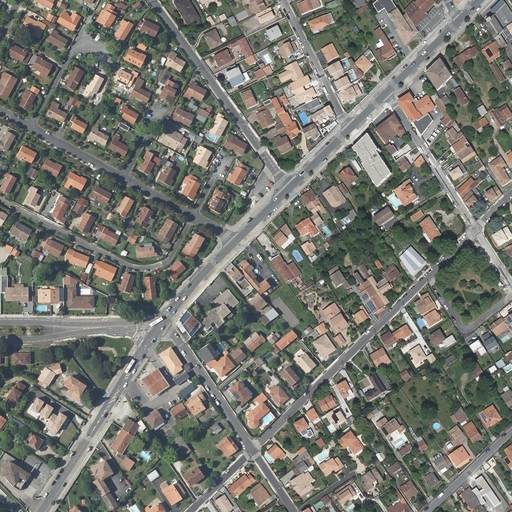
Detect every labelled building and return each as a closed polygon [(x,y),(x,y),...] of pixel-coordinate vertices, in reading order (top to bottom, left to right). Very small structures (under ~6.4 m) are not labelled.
[(37,0),(41,2),(40,4),(51,10),(54,4),(53,4),(54,0),(37,0)] [(179,0),(176,2),(188,24),(199,17),(188,0),(179,0)] [(250,0),(252,3),(251,3),(257,13),(267,8),(262,0),(257,0),(256,0),(250,0)] [(315,0),(312,1),(311,0),(307,0),(306,1),(299,4),(302,14),(321,6),(318,0),(315,0)] [(329,9),(343,3),(341,0),(336,0),(327,4),(329,9)] [(379,13),(385,9),(406,43),(419,30),(416,26),(408,13),(404,17),(392,0),(378,0),(373,4),(379,13)] [(411,5),(422,20),(425,17),(425,11),(433,4),(432,2),(434,0),(417,0),(416,2),(415,1),(411,5)] [(436,3),(434,0),(432,2),(433,4),(425,11),(426,12),(436,3)] [(494,14),(506,3),(502,0),(499,0),(491,9),(491,10),(494,14)] [(139,1),(133,6),(136,10),(142,6),(139,1)] [(511,12),(506,3),(494,14),(502,27),(505,30),(506,31),(511,41),(511,12)] [(110,21),(111,22),(116,13),(112,11),(114,8),(117,9),(118,7),(114,5),(113,7),(108,4),(104,11),(105,12),(99,22),(107,27),(110,21)] [(365,5),(358,11),(361,14),(367,8),(365,5)] [(406,11),(416,26),(422,20),(411,5),(406,11)] [(271,7),(257,15),(262,24),(276,17),(271,7)] [(73,26),(74,27),(77,21),(67,16),(67,14),(63,12),(58,22),(71,29),(73,26)] [(48,13),(45,19),(54,23),(57,17),(48,13)] [(331,13),(309,22),(313,31),(335,21),(331,13)] [(500,34),(500,35),(505,30),(502,27),(494,14),(491,18),(501,33),(500,34)] [(238,24),(234,16),(229,19),(233,27),(238,24)] [(486,23),(495,38),(502,49),(507,45),(500,35),(500,34),(501,33),(491,18),(491,17),(488,19),(489,21),(486,23)] [(27,18),(23,25),(28,28),(27,30),(33,33),(35,28),(39,30),(42,24),(38,22),(38,23),(27,18)] [(154,25),(143,19),(139,22),(136,29),(143,33),(144,31),(154,37),(158,29),(153,27),(154,25)] [(121,36),(124,38),(131,24),(126,21),(126,22),(121,20),(119,24),(120,24),(114,35),(120,38),(121,36)] [(278,33),(281,32),(278,26),(268,32),(272,40),(280,37),(278,33)] [(397,54),(384,32),(381,27),(374,31),(379,39),(382,37),(386,44),(381,47),(382,48),(376,51),(383,61),(388,58),(389,59),(390,59),(397,55),(397,54)] [(209,39),(214,48),(223,43),(216,30),(205,35),(207,40),(209,39)] [(53,31),(48,40),(62,48),(67,40),(57,34),(57,33),(53,31)] [(289,40),(279,45),(281,48),(280,49),(282,53),(283,53),(283,54),(285,57),(290,55),(290,56),(295,53),(295,52),(290,43),(289,40)] [(482,50),(490,61),(501,54),(497,48),(499,47),(496,41),(494,42),(492,40),(483,46),(485,48),(482,50)] [(143,49),(145,44),(138,41),(136,46),(143,49)] [(322,49),(324,53),(325,52),(328,57),(327,57),(329,61),(338,55),(331,43),(322,49)] [(13,44),(9,51),(14,54),(13,56),(26,63),(30,56),(26,54),(28,51),(24,48),(23,50),(13,44)] [(460,67),(463,65),(465,64),(464,63),(476,56),(471,48),(454,59),(460,67)] [(129,49),(125,57),(130,59),(129,61),(139,66),(144,55),(140,53),(140,54),(129,49)] [(302,49),(296,52),(299,58),(305,56),(302,49)] [(165,58),(167,59),(164,64),(167,66),(168,65),(179,71),(184,62),(173,56),(175,53),(169,50),(165,58)] [(216,57),(220,67),(233,61),(228,51),(216,57)] [(372,51),(366,57),(370,62),(375,57),(373,53),(372,51)] [(251,65),(257,62),(253,55),(246,59),(251,65)] [(353,67),(360,79),(364,76),(364,73),(373,64),(370,62),(366,57),(364,55),(352,66),(353,67)] [(33,57),(29,65),(41,71),(41,73),(47,76),(52,65),(41,59),(42,58),(38,56),(37,59),(33,57)] [(447,82),(453,76),(443,60),(440,62),(439,61),(434,66),(435,66),(432,68),(429,71),(432,75),(438,85),(440,88),(445,85),(446,84),(447,82)] [(300,69),(297,61),(287,66),(289,70),(279,76),(282,82),(293,77),(295,82),(304,77),(301,71),(299,72),(298,70),(300,69)] [(340,62),(328,68),(332,76),(333,75),(337,82),(335,83),(345,102),(362,94),(358,85),(354,87),(348,77),(344,79),(342,74),(345,72),(340,62)] [(499,78),(498,79),(501,84),(506,80),(496,64),(493,65),(493,64),(491,65),(492,66),(491,67),(499,78)] [(79,76),(82,71),(74,66),(68,77),(67,77),(65,80),(69,83),(67,86),(73,90),(80,77),(79,76)] [(270,66),(263,70),(267,75),(273,72),(270,66)] [(228,73),(232,80),(243,74),(239,68),(228,73)] [(129,85),(133,86),(136,81),(132,79),(134,75),(137,77),(138,73),(132,70),(130,75),(119,69),(115,77),(120,80),(119,81),(129,86),(129,85)] [(167,80),(171,72),(165,69),(159,81),(166,84),(159,95),(171,101),(173,96),(172,95),(177,84),(172,81),(172,83),(167,80)] [(260,79),(261,79),(267,76),(263,70),(262,69),(255,72),(260,79)] [(17,79),(4,72),(2,76),(3,77),(0,82),(3,83),(2,85),(0,85),(0,94),(7,98),(17,79)] [(474,82),(468,72),(465,74),(464,74),(471,84),(474,82)] [(80,93),(83,95),(87,88),(95,93),(102,80),(100,79),(101,77),(95,74),(89,84),(88,84),(86,87),(84,85),(80,93)] [(243,74),(232,80),(235,87),(246,81),(243,74)] [(295,82),(291,84),(296,95),(306,91),(304,87),(312,83),(308,75),(304,77),(295,82)] [(136,81),(133,86),(135,86),(131,94),(135,96),(146,102),(148,98),(147,97),(150,92),(139,86),(142,82),(137,79),(136,81)] [(195,82),(189,93),(192,95),(193,94),(204,100),(208,91),(198,85),(199,84),(195,82)] [(30,103),(31,104),(39,89),(33,86),(30,91),(26,89),(24,93),(25,94),(19,105),(27,109),(30,103)] [(306,91),(296,95),(300,103),(305,100),(306,104),(314,100),(312,97),(317,95),(314,87),(306,91)] [(242,92),(249,108),(258,104),(250,88),(242,92)] [(456,92),(465,105),(470,102),(461,88),(456,92)] [(436,108),(434,104),(429,96),(419,101),(418,100),(416,101),(411,93),(400,100),(411,118),(413,122),(422,135),(434,121),(430,114),(429,114),(428,113),(429,112),(436,108)] [(66,102),(75,107),(75,106),(78,100),(69,96),(66,102)] [(306,104),(299,107),(302,112),(308,109),(309,111),(321,105),(318,98),(314,100),(306,104)] [(454,119),(445,105),(442,99),(437,102),(446,117),(442,121),(446,126),(449,124),(454,119)] [(61,118),(63,119),(66,113),(57,108),(59,104),(54,101),(47,114),(60,121),(61,118)] [(501,113),(509,108),(507,104),(499,109),(501,113)] [(133,119),(135,120),(138,115),(127,109),(128,107),(124,105),(121,110),(125,113),(123,117),(131,122),(133,119)] [(336,116),(330,105),(311,115),(317,126),(319,125),(317,121),(328,115),(331,119),(336,116)] [(482,116),(488,112),(484,105),(478,109),(482,116)] [(181,108),(175,119),(180,122),(181,120),(191,125),(197,115),(192,113),(191,114),(181,108)] [(281,116),(292,138),(297,135),(296,134),(300,132),(295,122),(288,125),(287,124),(292,121),(287,113),(286,114),(283,108),(279,110),(278,108),(276,108),(280,117),(281,116)] [(496,110),(505,125),(507,124),(507,122),(506,121),(511,116),(511,112),(509,108),(501,113),(499,109),(498,109),(496,110)] [(206,119),(209,113),(206,111),(201,109),(198,114),(206,119)] [(261,119),(265,127),(275,122),(269,109),(257,115),(260,120),(261,119)] [(496,110),(495,110),(494,111),(495,112),(492,114),(501,128),(505,125),(496,110)] [(222,130),(223,131),(228,122),(223,119),(224,116),(219,113),(216,120),(217,120),(211,131),(219,135),(222,130)] [(406,132),(394,114),(375,129),(384,143),(397,132),(401,136),(406,132)] [(83,129),(85,131),(88,125),(77,119),(78,118),(74,116),(71,121),(75,123),(72,128),(81,133),(83,129)] [(454,119),(449,124),(451,127),(454,124),(456,127),(458,125),(454,119)] [(479,122),(482,127),(488,124),(485,119),(483,120),(479,122)] [(479,122),(478,120),(473,123),(477,131),(479,130),(480,132),(483,130),(482,127),(479,122)] [(315,122),(311,124),(312,126),(304,130),(308,137),(311,136),(312,137),(315,140),(321,134),(315,122)] [(129,132),(130,128),(129,127),(121,123),(119,126),(129,132)] [(280,133),(286,130),(284,125),(277,128),(280,133)] [(323,134),(329,131),(326,126),(321,130),(323,134)] [(105,141),(106,142),(109,137),(98,131),(99,129),(95,128),(93,133),(92,132),(88,139),(94,142),(95,140),(103,144),(105,141)] [(454,146),(460,139),(465,135),(463,132),(459,136),(457,137),(455,134),(457,133),(455,128),(448,132),(453,140),(451,141),(454,146)] [(178,136),(168,130),(161,142),(167,145),(169,143),(177,147),(183,137),(179,135),(178,136)] [(12,136),(12,134),(7,131),(1,142),(0,141),(0,146),(7,151),(15,137),(12,136)] [(368,132),(353,148),(378,188),(393,173),(368,132)] [(117,133),(109,148),(124,156),(129,147),(118,142),(120,137),(119,137),(120,135),(117,133)] [(237,138),(229,133),(228,136),(223,145),(231,149),(232,148),(237,151),(237,149),(243,152),(247,145),(236,139),(237,138)] [(201,140),(202,138),(197,135),(194,140),(200,144),(201,141),(201,140)] [(470,159),(477,154),(472,146),(469,148),(467,144),(469,142),(465,135),(460,139),(462,141),(454,147),(466,164),(471,161),(470,159)] [(283,139),(277,141),(283,153),(293,148),(287,137),(283,139)] [(153,152),(160,157),(166,148),(159,143),(153,152)] [(390,144),(386,146),(391,153),(392,155),(393,154),(397,151),(393,145),(391,146),(390,144)] [(30,152),(31,150),(22,145),(16,155),(20,157),(20,156),(31,162),(35,154),(30,152)] [(393,154),(392,155),(397,161),(403,156),(410,151),(408,148),(403,152),(400,148),(397,151),(393,154)] [(205,162),(207,163),(212,154),(201,149),(200,152),(201,153),(195,163),(202,167),(205,162)] [(150,162),(154,156),(154,155),(149,151),(145,159),(146,160),(140,170),(148,175),(151,169),(152,170),(155,164),(150,162)] [(421,155),(414,163),(417,166),(424,159),(421,155)] [(159,158),(154,156),(150,162),(155,164),(159,158)] [(403,156),(397,161),(404,172),(410,166),(403,156)] [(507,165),(501,156),(489,164),(504,186),(511,181),(503,168),(507,165)] [(47,159),(41,169),(45,171),(46,170),(56,176),(62,166),(56,163),(47,159)] [(236,167),(231,176),(233,177),(230,183),(237,187),(243,176),(244,176),(246,173),(242,170),(244,166),(239,163),(237,167),(236,167)] [(165,170),(160,181),(170,187),(173,181),(172,180),(177,171),(166,166),(164,169),(165,170)] [(488,177),(491,175),(485,166),(483,168),(488,177)] [(340,175),(349,185),(358,178),(350,167),(340,175)] [(70,177),(65,186),(70,188),(72,184),(82,190),(88,179),(82,176),(81,177),(72,172),(69,177),(70,177)] [(6,189),(9,191),(16,178),(6,173),(4,177),(6,177),(0,189),(5,191),(6,189)] [(195,181),(197,179),(192,176),(186,177),(183,183),(187,185),(188,183),(187,182),(190,178),(195,181)] [(190,198),(193,199),(196,193),(195,193),(200,184),(195,181),(190,178),(187,182),(188,183),(183,193),(191,197),(190,198)] [(473,189),(474,190),(476,188),(481,183),(483,181),(481,178),(476,183),(471,187),(468,183),(459,190),(463,197),(473,189)] [(404,183),(405,184),(407,188),(411,186),(413,185),(409,180),(404,183)] [(353,197),(346,187),(343,184),(340,186),(349,199),(353,197)] [(405,184),(395,190),(399,198),(401,197),(403,199),(404,198),(408,204),(417,198),(415,194),(416,194),(412,189),(413,189),(411,186),(407,188),(405,184)] [(33,203),(36,205),(41,196),(36,193),(38,189),(32,186),(30,190),(32,191),(26,202),(32,205),(33,203)] [(335,186),(325,193),(333,205),(337,203),(339,201),(343,198),(335,186)] [(497,186),(486,194),(492,202),(503,195),(497,186)] [(106,193),(107,191),(98,187),(92,197),(96,199),(97,198),(108,203),(112,196),(106,193)] [(219,206),(220,206),(226,197),(220,194),(222,191),(217,188),(213,195),(214,196),(208,207),(216,211),(219,206)] [(324,213),(327,211),(317,197),(315,198),(310,191),(303,196),(314,212),(321,207),(324,213)] [(472,191),(463,200),(472,210),(481,201),(472,191)] [(62,217),(70,202),(60,196),(58,200),(56,204),(58,205),(52,215),(57,218),(57,219),(64,223),(65,219),(62,217)] [(125,197),(119,207),(118,206),(115,210),(121,213),(123,209),(127,212),(132,204),(133,204),(135,201),(131,199),(125,197)] [(80,214),(84,207),(82,206),(78,203),(74,210),(80,214)] [(391,206),(383,211),(388,219),(390,218),(389,217),(391,216),(391,217),(396,214),(391,206)] [(149,212),(150,210),(145,207),(139,218),(137,217),(135,221),(140,224),(139,225),(144,228),(152,213),(149,212)] [(351,214),(348,216),(351,221),(355,219),(354,218),(358,216),(354,210),(350,212),(351,214)] [(421,210),(411,216),(414,221),(424,215),(421,210)] [(383,211),(375,216),(381,224),(385,221),(385,220),(386,219),(387,220),(388,219),(383,211)] [(84,230),(88,231),(92,222),(88,220),(89,216),(84,213),(82,217),(84,218),(78,229),(84,231),(84,230)] [(319,224),(323,222),(318,214),(312,217),(318,227),(320,226),(319,224)] [(438,230),(439,230),(436,225),(435,225),(430,217),(420,223),(426,232),(423,234),(428,242),(431,241),(441,234),(438,230)] [(319,233),(309,218),(301,224),(301,225),(297,227),(302,234),(309,230),(310,231),(314,236),(319,233)] [(178,225),(174,223),(170,220),(163,231),(162,230),(157,238),(167,243),(178,225)] [(27,230),(28,228),(19,224),(14,234),(17,236),(18,235),(29,241),(33,233),(27,230)] [(129,233),(134,227),(130,224),(125,231),(129,233)] [(295,238),(287,224),(279,231),(281,232),(274,238),(284,249),(295,238)] [(96,235),(113,244),(114,241),(116,242),(120,236),(108,230),(109,229),(101,225),(96,235)] [(511,233),(507,227),(493,236),(500,247),(511,238),(511,233)] [(199,243),(202,238),(194,233),(188,244),(187,244),(185,247),(186,248),(185,251),(194,256),(201,244),(199,243)] [(58,246),(58,244),(49,240),(44,250),(47,252),(48,251),(59,256),(63,248),(58,246)] [(303,247),(307,255),(313,251),(308,243),(303,247)] [(6,244),(3,251),(10,254),(13,247),(6,244)] [(412,246),(400,258),(412,276),(427,262),(412,246)] [(153,252),(153,251),(153,247),(140,248),(140,247),(136,247),(137,257),(155,256),(155,252),(153,252)] [(82,257),(83,254),(74,251),(68,248),(63,258),(70,261),(69,262),(73,263),(73,262),(84,266),(88,258),(82,257)] [(280,254),(271,260),(284,279),(287,283),(296,277),(288,266),(286,262),(285,263),(280,254)] [(110,266),(96,260),(93,267),(97,269),(95,273),(99,274),(100,273),(111,278),(114,271),(109,268),(110,266)] [(260,294),(259,295),(262,298),(272,289),(270,287),(272,285),(268,280),(266,282),(265,281),(260,285),(256,280),(257,277),(251,271),(254,269),(251,265),(250,266),(245,260),(237,267),(260,294)] [(390,284),(388,282),(383,274),(382,275),(384,279),(377,283),(372,277),(371,277),(367,272),(368,271),(361,261),(358,263),(369,280),(381,299),(385,297),(382,293),(391,287),(390,284)] [(175,266),(174,264),(169,268),(172,272),(169,275),(174,280),(177,277),(176,276),(185,269),(179,262),(175,266)] [(293,263),(288,266),(296,277),(300,273),(293,263)] [(328,271),(338,287),(343,284),(346,289),(351,286),(338,265),(328,271)] [(243,276),(235,266),(228,272),(236,281),(243,276)] [(383,274),(388,282),(401,274),(395,266),(383,274)] [(358,272),(354,275),(361,285),(357,288),(374,313),(377,311),(383,307),(386,305),(385,304),(381,299),(369,280),(365,283),(358,272)] [(125,273),(121,285),(120,285),(119,289),(129,292),(134,276),(125,273)] [(77,285),(77,278),(64,277),(63,285),(77,285)] [(151,278),(151,277),(144,277),(145,289),(144,289),(144,293),(145,293),(146,299),(156,298),(154,278),(151,278)] [(8,289),(8,299),(24,299),(24,301),(24,302),(30,302),(30,289),(8,289)] [(41,291),(41,301),(50,301),(50,300),(53,300),(53,303),(61,303),(61,289),(53,289),(53,291),(41,291)] [(71,289),(71,308),(96,308),(96,298),(78,297),(78,289),(71,289)] [(215,300),(217,303),(220,307),(225,303),(228,308),(230,306),(232,308),(238,304),(234,299),(235,299),(231,294),(230,295),(227,290),(221,295),(223,296),(219,299),(218,297),(215,300)] [(422,299),(415,304),(422,314),(423,314),(436,306),(428,293),(421,298),(422,299)] [(262,298),(259,295),(251,302),(256,307),(261,302),(262,303),(265,301),(262,298)] [(381,299),(385,304),(390,301),(386,296),(385,297),(381,299)] [(205,320),(203,321),(207,325),(209,323),(207,321),(210,318),(213,317),(219,324),(222,321),(224,322),(225,321),(224,320),(227,317),(228,319),(230,317),(220,307),(217,303),(216,303),(217,305),(218,306),(215,309),(214,308),(206,314),(208,315),(203,318),(205,320)] [(225,303),(220,307),(230,317),(232,315),(227,309),(228,308),(225,303)] [(349,324),(335,303),(326,309),(330,315),(328,316),(337,331),(349,324)] [(365,317),(367,316),(369,314),(363,305),(360,307),(363,310),(354,317),(358,324),(366,319),(365,317)] [(436,306),(423,314),(431,326),(442,320),(436,311),(438,310),(436,306)] [(273,309),(265,315),(271,321),(279,315),(273,309)] [(178,320),(190,338),(191,336),(193,334),(202,325),(187,310),(178,320)] [(265,315),(259,319),(265,325),(271,321),(265,315)] [(217,327),(224,322),(222,321),(219,324),(213,317),(210,318),(217,327)] [(491,326),(497,335),(506,329),(500,320),(491,326)] [(319,326),(323,332),(328,329),(324,323),(319,326)] [(304,332),(307,335),(313,329),(310,325),(304,332)] [(390,331),(396,342),(398,341),(397,340),(403,336),(404,338),(413,333),(408,326),(405,328),(404,326),(393,334),(391,331),(390,331)] [(293,339),(297,336),(292,330),(288,333),(293,339)] [(440,330),(431,336),(437,345),(446,339),(440,330)] [(388,348),(396,342),(390,331),(381,337),(388,348)] [(265,340),(261,335),(259,336),(255,333),(244,342),(247,346),(251,351),(265,340)] [(277,333),(274,335),(279,341),(282,338),(277,333)] [(278,342),(283,348),(293,339),(288,333),(282,338),(279,341),(278,342)] [(489,333),(483,336),(486,341),(485,342),(490,350),(499,344),(494,336),(492,338),(489,333)] [(273,336),(268,340),(273,346),(276,344),(278,342),(279,341),(274,335),(273,336)] [(344,344),(339,336),(335,338),(340,346),(344,344)] [(488,352),(479,338),(475,341),(476,342),(474,343),(473,341),(469,343),(474,352),(478,350),(482,356),(488,352)] [(312,346),(321,356),(325,353),(326,354),(330,350),(323,342),(320,339),(312,346)] [(326,339),(323,342),(330,350),(333,347),(326,339)] [(210,344),(199,351),(205,361),(207,360),(209,363),(216,358),(218,357),(210,344)] [(423,350),(420,346),(411,352),(418,363),(428,358),(424,351),(423,352),(422,350),(423,350)] [(182,366),(170,348),(160,355),(173,375),(182,369),(180,367),(182,366)] [(236,352),(243,360),(247,357),(240,349),(236,352)] [(373,354),(378,362),(386,358),(381,350),(373,354)] [(239,363),(243,360),(236,352),(232,355),(239,363)] [(311,364),(314,362),(305,353),(299,358),(297,355),(295,357),(307,371),(313,366),(311,364)] [(13,354),(13,364),(29,364),(30,354),(13,354)] [(438,360),(434,354),(429,357),(432,363),(438,360)] [(224,372),(226,374),(235,367),(227,356),(219,362),(216,358),(209,363),(207,364),(212,369),(214,367),(221,375),(224,372)] [(442,363),(447,371),(451,368),(449,365),(453,363),(450,358),(442,363)] [(502,359),(496,363),(500,369),(506,364),(502,359)] [(56,360),(51,362),(55,374),(60,370),(56,360)] [(489,369),(493,373),(498,369),(495,364),(489,369)] [(280,373),(291,385),(299,378),(288,366),(280,373)] [(472,371),(476,377),(483,373),(479,367),(472,371)] [(157,368),(140,379),(152,397),(169,386),(157,368)] [(401,375),(405,381),(411,377),(407,371),(401,375)] [(386,391),(376,373),(370,377),(377,388),(372,391),(372,390),(365,394),(369,401),(386,391)] [(70,375),(63,385),(79,395),(82,391),(80,390),(84,384),(70,375)] [(498,386),(504,394),(509,390),(510,391),(510,392),(511,392),(511,377),(509,379),(509,380),(506,383),(505,382),(498,386)] [(178,382),(180,388),(191,383),(188,378),(178,382)] [(11,407),(15,400),(17,397),(18,397),(21,392),(25,385),(19,381),(15,387),(14,387),(8,395),(9,396),(4,402),(11,407)] [(339,385),(345,398),(350,395),(348,391),(351,389),(346,381),(339,385)] [(239,383),(231,390),(237,396),(236,397),(242,404),(251,397),(239,383)] [(268,391),(278,404),(283,399),(285,400),(288,397),(279,386),(277,388),(275,385),(268,391)] [(201,393),(186,403),(194,415),(204,408),(200,402),(205,399),(201,393)] [(263,393),(259,397),(263,402),(268,398),(263,393)] [(321,401),(326,410),(337,404),(335,401),(337,401),(335,398),(334,399),(332,395),(321,401)] [(45,402),(37,398),(31,408),(50,420),(46,427),(49,429),(48,430),(56,435),(67,417),(61,413),(58,417),(51,412),(54,409),(47,405),(45,408),(42,406),(45,402)] [(250,419),(249,421),(249,422),(249,424),(250,425),(251,426),(252,427),(254,427),(256,426),(257,425),(258,423),(258,422),(257,420),(269,410),(262,402),(247,415),(250,419)] [(194,415),(186,403),(175,410),(174,409),(170,411),(176,420),(187,413),(190,418),(194,415)] [(502,419),(493,405),(483,412),(480,414),(485,421),(484,422),(487,427),(492,424),(492,425),(502,419)] [(156,410),(146,417),(153,427),(164,420),(156,410)] [(308,413),(313,422),(317,419),(312,410),(308,413)] [(332,411),(326,414),(332,422),(335,420),(338,424),(346,419),(340,412),(335,415),(332,411)] [(375,416),(372,411),(366,415),(369,420),(375,416)] [(201,415),(196,419),(199,423),(204,420),(201,415)] [(347,418),(350,425),(356,421),(353,415),(347,418)] [(24,424),(12,416),(10,419),(22,427),(24,424)] [(128,418),(121,428),(132,435),(134,436),(140,426),(128,418)] [(385,418),(377,424),(386,437),(398,429),(396,427),(399,425),(395,419),(389,423),(385,418)] [(301,421),(300,420),(296,423),(300,431),(309,426),(305,419),(301,421)] [(465,427),(468,432),(467,432),(473,440),(481,435),(475,427),(471,422),(465,427)] [(216,423),(211,427),(216,434),(221,429),(216,423)] [(158,436),(165,431),(162,427),(155,431),(158,436)] [(135,461),(123,453),(121,452),(132,435),(121,428),(110,447),(118,451),(116,455),(124,460),(121,464),(130,469),(135,461)] [(456,431),(454,428),(450,431),(455,438),(463,433),(460,428),(456,431)] [(352,431),(340,440),(346,448),(349,445),(350,444),(352,446),(351,447),(356,453),(364,447),(352,431)] [(17,438),(11,433),(8,437),(14,442),(17,438)] [(44,440),(31,433),(25,443),(37,451),(44,440)] [(328,443),(333,439),(329,433),(323,437),(328,443)] [(185,455),(192,451),(185,441),(180,434),(174,440),(185,455)] [(121,452),(123,453),(134,436),(132,435),(121,452)] [(238,449),(228,436),(217,445),(220,450),(221,449),(227,457),(238,449)] [(418,443),(422,450),(428,446),(423,440),(418,443)] [(276,445),(268,452),(275,459),(275,458),(276,459),(277,459),(283,452),(284,452),(280,448),(279,448),(276,445)] [(407,447),(399,452),(403,457),(411,452),(407,447)] [(460,451),(452,457),(458,465),(466,460),(465,458),(469,455),(463,447),(459,449),(460,451)] [(300,455),(297,458),(301,463),(304,461),(307,459),(308,458),(311,456),(307,451),(300,455)] [(277,459),(280,462),(286,455),(283,452),(277,459)] [(443,456),(434,462),(440,470),(441,469),(443,472),(447,469),(445,467),(449,465),(449,464),(451,463),(446,455),(444,457),(443,456)] [(326,461),(320,465),(326,473),(331,469),(332,471),(335,468),(337,471),(344,466),(338,457),(335,460),(334,458),(327,463),(326,461)] [(297,458),(293,461),(297,467),(298,466),(301,463),(297,458)] [(18,491),(25,480),(28,474),(8,461),(0,474),(12,486),(18,491)] [(93,482),(111,510),(118,506),(102,480),(112,473),(104,461),(91,469),(97,480),(93,482)] [(303,472),(309,468),(304,461),(301,463),(298,466),(303,472)] [(394,472),(399,469),(396,463),(391,467),(392,469),(394,472)] [(303,472),(298,466),(293,470),(297,476),(303,472)] [(203,476),(197,467),(183,476),(190,486),(195,482),(195,481),(196,480),(197,480),(203,476)] [(366,483),(370,489),(374,486),(372,483),(374,482),(373,481),(374,480),(375,481),(377,480),(382,476),(376,468),(362,477),(366,483)] [(154,469),(146,474),(151,481),(159,476),(154,469)] [(314,481),(308,472),(304,474),(310,483),(314,481)] [(439,482),(433,472),(425,477),(432,487),(439,482)] [(291,482),(301,496),(313,488),(310,483),(304,474),(304,473),(291,482)] [(246,475),(239,481),(240,482),(238,483),(237,482),(231,486),(237,494),(255,480),(251,475),(248,478),(246,475)] [(482,475),(475,480),(478,485),(480,483),(484,489),(480,492),(477,488),(472,491),(482,505),(486,502),(482,496),(487,493),(495,506),(501,503),(482,475)] [(409,498),(419,491),(412,480),(402,488),(409,498)] [(177,497),(179,496),(184,492),(179,484),(174,487),(172,484),(163,491),(172,504),(178,499),(177,497)] [(261,487),(258,484),(251,490),(253,493),(252,493),(256,499),(255,500),(260,506),(270,498),(266,493),(267,492),(262,486),(261,487)] [(343,504),(348,501),(347,500),(349,498),(349,499),(357,494),(351,485),(336,495),(343,504)] [(472,491),(471,488),(462,494),(472,509),(477,505),(479,508),(483,505),(482,505),(472,491)] [(217,501),(223,511),(227,511),(233,508),(225,496),(217,501)] [(322,501),(325,506),(330,502),(327,498),(322,501)] [(389,511),(409,511),(410,511),(405,505),(403,506),(400,501),(388,509),(389,511)] [(162,511),(164,510),(158,503),(147,511),(162,511)]
